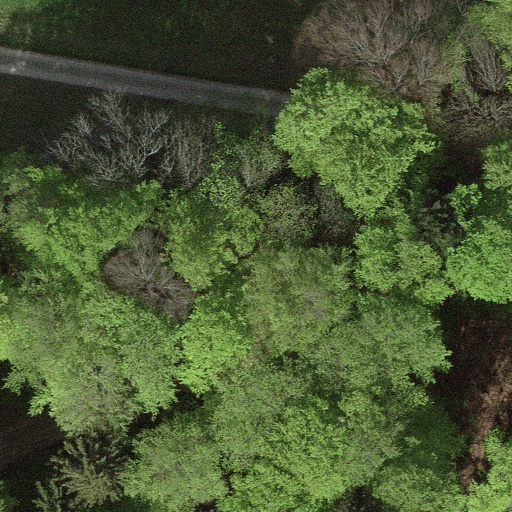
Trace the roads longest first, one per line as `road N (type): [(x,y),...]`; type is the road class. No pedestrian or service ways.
road 1 (track): [(0,450),(511,257)]
road 2 (track): [(511,157),(0,59)]
